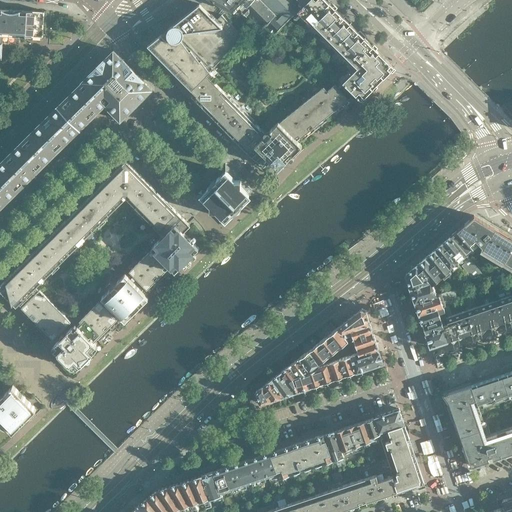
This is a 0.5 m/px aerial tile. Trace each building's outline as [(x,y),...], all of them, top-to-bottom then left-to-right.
[(275,15),(260,0),(211,0),(246,20),(249,16),(262,29),(264,26),(275,15)] [(303,5),(298,0),(260,0),(275,15),(264,26),(273,35),(296,12),(303,5)] [(395,69),(376,50),(378,48),(374,44),(372,46),(364,38),(366,36),(360,30),(358,31),(350,24),(352,22),(345,15),(343,17),(335,9),(337,7),(331,1),(329,3),(326,0),(307,0),(303,5),(296,12),(353,67),(340,80),(354,94),(347,99),(335,84),(327,91),(323,87),(310,97),(328,120),(353,99),(357,104),(361,100),(363,102),(366,99),(364,97),(372,89),(374,91),(378,87),(376,85),(390,71),(392,73),(395,69)] [(192,89),(223,58),(244,37),(221,14),(216,20),(200,4),(199,3),(147,45),(153,51),(182,80),(183,78),(184,76),(192,85),(190,87),(192,89)] [(19,43),(20,35),(43,36),(44,11),(0,8),(0,57),(2,58),(2,47),(13,48),(14,42),(19,43)] [(150,88),(142,80),(143,80),(142,79),(123,60),(122,59),(114,52),(113,50),(112,52),(106,57),(105,59),(90,73),(89,74),(83,80),(82,81),(82,82),(104,104),(119,119),(120,120),(121,119),(127,113),(128,112),(136,104),(143,97),(144,96),(150,90),(151,89),(150,88)] [(278,121),(282,117),(223,58),(192,89),(191,89),(194,92),(192,94),(192,96),(194,98),(263,168),(278,153),(285,161),(302,145),(299,143),(300,142),(279,122),(278,121)] [(431,102),(432,102),(432,103),(433,103),(434,103),(434,102),(464,72),(465,71),(465,70),(464,69),(463,69),(462,69),(461,69),(432,99),(431,100),(431,101),(431,102)] [(104,104),(82,82),(68,96),(90,118),(104,104)] [(448,118),(449,119),(450,120),(451,119),(481,89),(482,88),(482,87),(481,86),(480,86),(479,86),(478,86),(449,116),(448,117),(448,118)] [(66,142),(90,118),(68,96),(44,120),(66,142)] [(300,142),(328,120),(310,97),(279,122),(300,142)] [(66,142),(44,120),(32,131),(54,154),(66,142)] [(54,154),(32,131),(20,143),(42,166),(54,154)] [(0,170),(18,189),(42,166),(20,143),(0,163),(0,170)] [(94,342),(97,338),(99,341),(122,318),(121,317),(126,313),(129,316),(132,312),(144,301),(141,298),(145,293),(146,294),(169,272),(167,269),(170,266),(175,271),(199,247),(183,232),(190,225),(129,163),(127,162),(124,162),(124,161),(123,163),(0,284),(0,289),(16,306),(19,304),(22,307),(19,309),(50,341),(53,338),(56,341),(54,344),(52,346),(54,348),(54,349),(60,355),(60,354),(67,361),(66,362),(72,368),(73,367),(76,364),(78,367),(83,362),(82,360),(89,354),(90,355),(95,350),(94,349),(96,348),(98,347),(96,345),(96,344),(94,342)] [(256,195),(225,164),(225,171),(221,176),(220,175),(206,189),(205,190),(206,190),(202,195),(194,195),(225,226),(225,219),(230,214),(230,215),(245,200),(249,195),(256,195)] [(18,189),(0,170),(0,194),(6,201),(18,189)] [(511,238),(479,218),(474,215),(450,236),(466,254),(480,242),(482,244),(480,248),(511,267),(511,238)] [(466,254),(450,236),(442,242),(458,260),(466,254)] [(458,260),(442,242),(435,249),(451,267),(458,260)] [(451,267),(435,249),(426,257),(442,275),(451,267)] [(442,275),(426,257),(416,265),(433,283),(442,275)] [(437,295),(433,283),(416,265),(406,274),(415,302),(437,295)] [(443,306),(451,303),(450,300),(442,303),(439,294),(437,295),(415,302),(419,314),(443,306)] [(511,318),(511,296),(511,295),(478,306),(485,327),(511,318)] [(440,317),(439,312),(444,311),(443,306),(419,314),(422,323),(440,317)] [(485,327),(478,306),(447,317),(448,321),(442,323),(443,327),(448,340),(485,327)] [(345,331),(369,322),(365,311),(366,311),(365,311),(362,309),(361,309),(360,310),(359,310),(354,314),(353,315),(348,319),(347,319),(348,319),(344,322),(343,323),(338,327),(337,327),(344,336),(346,335),(345,331)] [(443,327),(442,323),(440,317),(422,323),(426,333),(443,327)] [(373,332),(369,322),(345,331),(346,335),(352,333),(353,339),(373,332)] [(319,363),(347,340),(344,336),(337,327),(324,337),(318,342),(312,347),(309,350),(319,363)] [(448,340),(443,327),(426,333),(430,346),(448,340)] [(376,341),(373,335),(373,332),(353,339),(357,348),(376,341)] [(379,350),(376,341),(357,348),(358,352),(354,353),(356,358),(379,350)] [(319,363),(309,350),(299,357),(309,370),(319,363)] [(383,362),(379,350),(356,358),(354,353),(354,351),(350,352),(351,355),(356,371),(383,362)] [(356,371),(351,355),(339,358),(345,375),(356,371)] [(309,370),(299,357),(299,358),(290,365),(298,375),(306,372),(310,371),(309,370)] [(345,375),(339,358),(328,362),(333,378),(345,375)] [(333,378),(328,362),(319,365),(317,368),(322,382),(333,378)] [(299,390),(294,376),(298,375),(290,365),(281,372),(295,391),(299,390)] [(317,368),(310,371),(306,372),(310,386),(322,382),(317,368)] [(511,395),(511,370),(501,374),(508,397),(511,395)] [(295,391),(281,372),(271,379),(283,395),(295,391)] [(306,372),(298,375),(294,376),(299,390),(310,386),(306,372)] [(508,397),(501,374),(486,379),(493,402),(508,397)] [(283,395),(271,379),(256,390),(260,403),(283,395)] [(493,402),(486,379),(471,384),(477,402),(479,407),(493,402)] [(477,402),(471,384),(446,393),(452,411),(477,402)] [(36,408),(20,392),(12,385),(5,392),(4,392),(0,394),(0,423),(0,424),(2,425),(3,425),(4,426),(6,427),(7,427),(8,427),(13,432),(36,408)] [(483,421),(478,407),(479,407),(477,402),(452,411),(458,429),(483,421)] [(403,423),(399,408),(392,410),(392,411),(374,417),(379,431),(403,423)] [(379,433),(379,431),(374,417),(364,420),(371,440),(375,438),(374,435),(379,433)] [(371,440),(364,420),(355,423),(363,448),(368,446),(366,441),(371,440)] [(492,458),(511,451),(511,426),(487,434),(483,421),(458,429),(471,466),(489,460),(488,456),(491,455),(492,458)] [(363,448),(355,423),(344,427),(351,446),(357,444),(358,449),(363,448)] [(414,451),(405,425),(404,425),(403,423),(379,431),(379,433),(380,433),(382,439),(380,439),(387,460),(414,451)] [(351,446),(344,427),(335,430),(343,454),(347,453),(346,448),(351,446)] [(443,429),(444,438),(453,437),(452,430),(450,431),(449,428),(443,429)] [(348,468),(343,454),(335,430),(324,434),(332,459),(336,469),(337,472),(348,468)] [(332,459),(324,434),(313,437),(322,463),(332,459)] [(322,463),(313,437),(302,441),(311,466),(322,463)] [(311,466),(302,441),(291,444),(291,445),(300,470),(311,466)] [(300,470),(291,445),(281,448),(289,474),(300,470)] [(289,474),(281,448),(270,452),(277,472),(278,477),(289,474)] [(424,483),(414,451),(387,460),(390,469),(397,491),(421,483),(421,484),(424,483)] [(277,472),(270,452),(260,455),(267,475),(277,472)] [(267,475),(260,455),(251,458),(258,479),(267,475)] [(258,479),(251,458),(241,461),(248,482),(258,479)] [(248,482),(241,461),(232,464),(239,485),(248,482)] [(239,485),(232,464),(222,468),(229,488),(239,485)] [(229,488),(222,468),(213,471),(220,491),(229,488)] [(333,511),(397,491),(390,469),(341,485),(340,481),(328,485),(329,489),(314,495),(312,491),(300,495),(301,499),(274,508),(273,504),(257,509),(257,511),(333,511)] [(466,470),(455,474),(458,482),(468,479),(466,470)] [(220,492),(220,491),(213,471),(201,475),(211,503),(213,511),(217,511),(219,511),(213,495),(220,492)] [(315,479),(313,473),(302,477),(304,483),(315,479)] [(211,503),(201,475),(190,478),(200,499),(204,498),(206,505),(211,503)] [(200,499),(190,478),(179,482),(194,509),(198,507),(195,501),(200,499)] [(194,509),(179,482),(168,486),(181,505),(185,504),(189,510),(194,509)] [(181,505),(168,486),(157,489),(173,511),(179,511),(176,507),(181,505)] [(173,511),(157,489),(156,489),(156,490),(148,496),(147,496),(162,511),(166,510),(167,511),(173,511)] [(511,511),(511,495),(511,496),(502,499),(500,500),(499,502),(499,504),(500,507),(485,511),(511,511)] [(161,511),(162,511),(147,496),(140,504),(139,504),(146,511),(161,511)]
